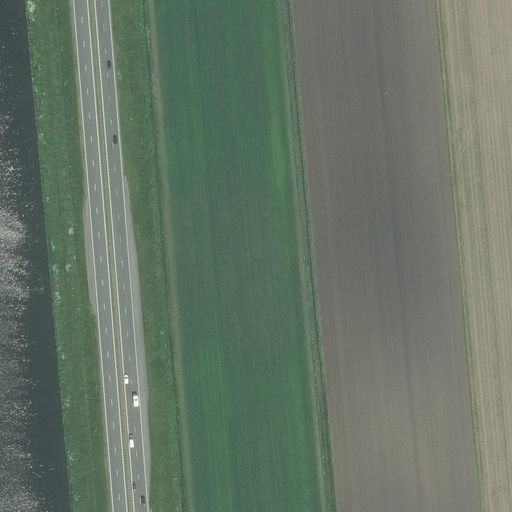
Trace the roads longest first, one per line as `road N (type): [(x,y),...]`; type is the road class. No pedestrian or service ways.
road 1 (trunk): [(79,0),(120,511)]
road 2 (trunk): [(140,511),(100,0)]
